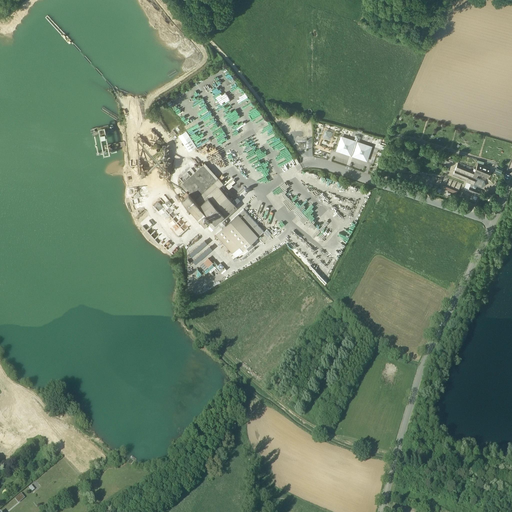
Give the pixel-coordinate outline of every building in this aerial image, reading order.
[(188,151),(197,146),(187,130),(178,135),(188,151)] [(333,132),(325,130),(323,137),(330,140),(333,132)] [(370,147),(358,143),(358,145),(356,144),(358,141),(359,141),(361,136),(356,135),(354,139),(356,140),(354,144),(353,143),(354,142),(342,138),(338,149),(350,153),(350,151),(352,151),(351,153),(353,154),(354,152),(355,153),(354,155),(366,159),(370,147)] [(446,173),(449,174),(451,169),(453,169),(456,161),(449,158),(446,167),(448,167),(446,173)] [(217,179),(203,164),(180,185),(188,193),(185,196),(183,198),(182,198),(205,224),(211,218),(215,222),(218,219),(220,222),(230,213),(228,211),(235,204),(219,186),(223,183),(219,178),(217,179)] [(474,169),(457,164),(454,174),(468,180),(467,182),(474,185),(478,174),(475,172),(473,172),(474,169)] [(490,169),(478,164),(476,169),(474,169),(473,172),(475,172),(478,174),(487,177),(490,169)] [(481,191),(470,187),(468,192),(478,197),(481,191)] [(264,231),(244,209),(239,214),(258,236),(264,231)] [(239,214),(223,227),(240,246),(243,249),(258,236),(239,214)] [(223,227),(216,234),(233,253),(240,246),(223,227)] [(208,266),(213,262),(209,257),(204,261),(208,266)] [(21,493),(15,498),(19,503),(25,498),(21,493)]
